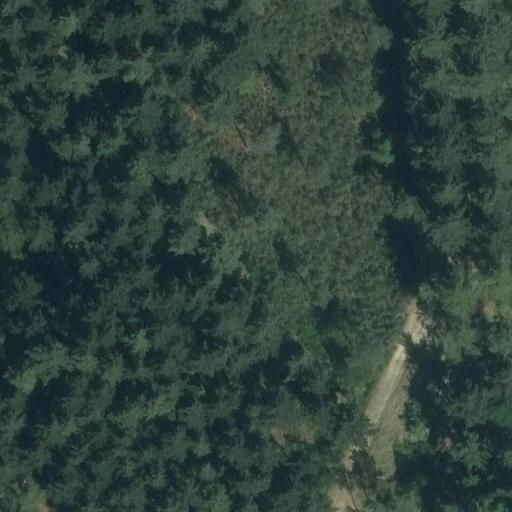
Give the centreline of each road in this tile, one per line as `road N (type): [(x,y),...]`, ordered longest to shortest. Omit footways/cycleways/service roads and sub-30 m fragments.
road 1 (track): [(438,0),(482,511)]
road 2 (track): [(332,511),(457,249)]
